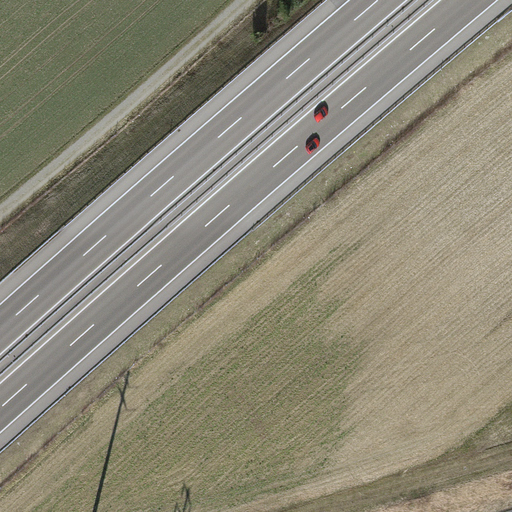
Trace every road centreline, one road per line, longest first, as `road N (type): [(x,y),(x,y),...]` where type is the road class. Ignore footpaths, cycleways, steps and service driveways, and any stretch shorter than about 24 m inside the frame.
road 1 (motorway): [(0,409),(470,0)]
road 2 (motorway): [(380,0),(0,331)]
road 3 (track): [(243,0),(0,212)]
road 4 (track): [(511,457),(332,511)]
